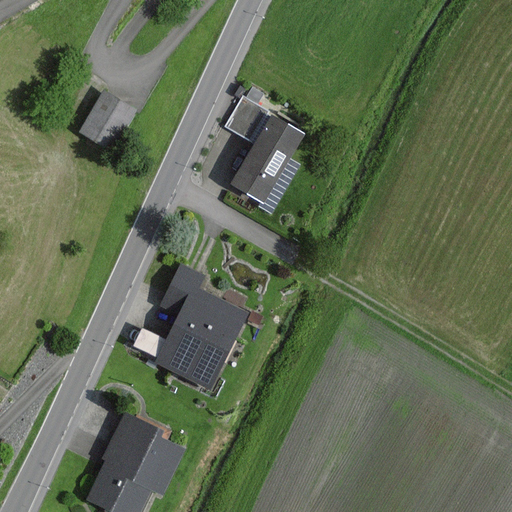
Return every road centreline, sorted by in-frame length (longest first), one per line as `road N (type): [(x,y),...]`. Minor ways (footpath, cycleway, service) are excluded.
road 1 (tertiary): [(259,0),(22,511)]
road 2 (track): [(511,391),(168,188)]
